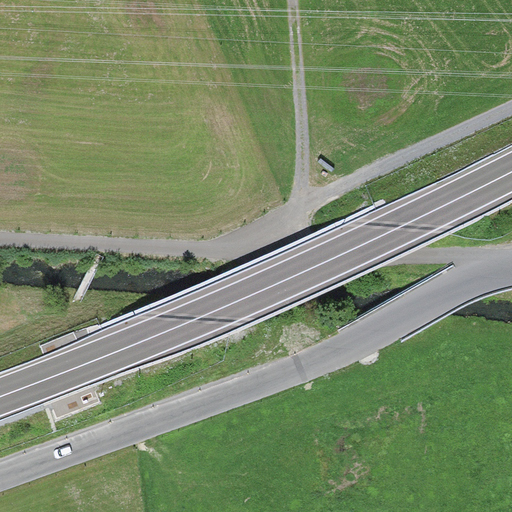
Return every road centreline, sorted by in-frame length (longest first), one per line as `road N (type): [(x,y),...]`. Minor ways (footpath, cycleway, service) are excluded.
road 1 (trunk): [(511,168),(199,319),(0,398)]
road 2 (unclassified): [(511,268),(464,277),(301,363),(0,473)]
road 3 (unclassified): [(511,259),(0,234)]
road 4 (track): [(195,244),(312,203),(511,96)]
road 5 (track): [(296,209),(294,0)]
